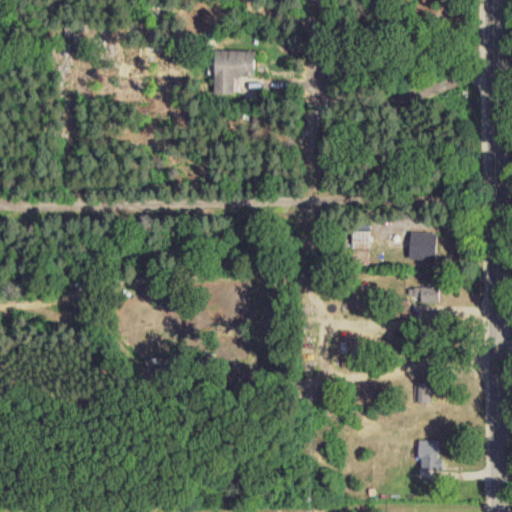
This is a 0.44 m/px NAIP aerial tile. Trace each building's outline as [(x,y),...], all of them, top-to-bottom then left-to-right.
[(259,51),(219,51),(219,94),(236,94),(236,77),(259,77),(259,51)] [(439,260),(440,234),(414,233),(413,259),(439,260)] [(441,286),(413,287),(413,302),(442,302),(441,286)] [(416,402),(430,402),(431,383),(417,382),(416,402)] [(442,441),(422,440),(421,473),(445,474),(445,460),(442,460),(442,441)]
